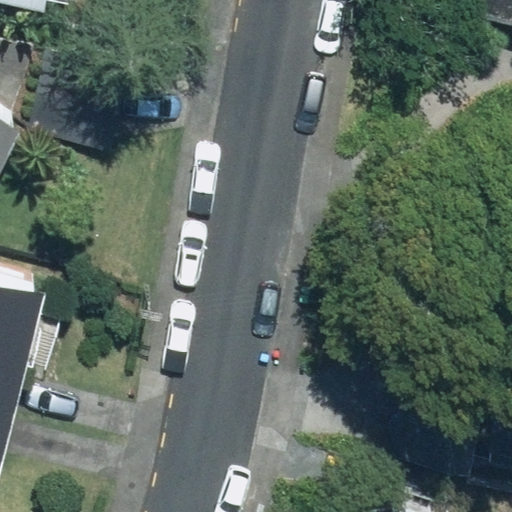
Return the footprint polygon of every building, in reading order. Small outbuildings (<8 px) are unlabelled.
[(511,18),(511,0),(438,0),(438,6),(511,18)] [(0,130),(47,51),(0,22),(0,130)] [(129,64),(51,47),(34,126),(112,144),(129,64)] [(0,448),(35,277),(0,269),(0,448)] [(511,334),(508,334),(487,444),(511,449),(511,334)] [(481,383),(323,337),(299,421),(457,466),(481,383)] [(432,511),(431,497),(327,505),(327,511),(432,511)]
